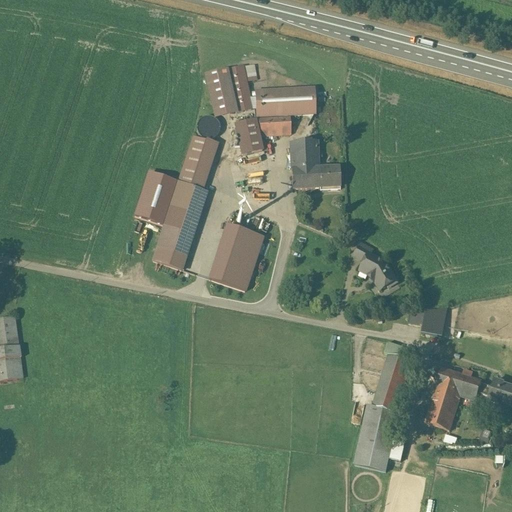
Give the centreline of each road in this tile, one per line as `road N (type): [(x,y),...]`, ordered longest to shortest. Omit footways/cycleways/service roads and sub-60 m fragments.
road 1 (trunk): [(205,0),(511,78)]
road 2 (trunk): [(511,70),(248,0)]
